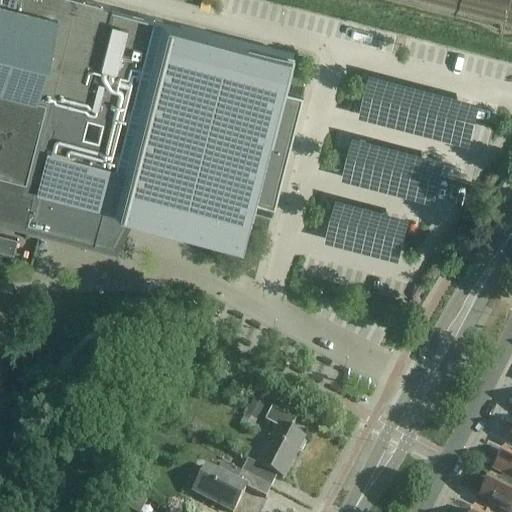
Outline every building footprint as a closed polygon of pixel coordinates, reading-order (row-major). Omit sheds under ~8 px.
[(32,229),(94,245),(95,245),(96,246),(97,246),(98,246),(99,245),(100,245),(101,245),(102,244),(103,244),(104,243),(105,243),(105,242),(106,241),(107,241),(107,240),(108,239),(110,234),(113,235),(124,214),(133,216),(136,217),(139,218),(241,244),(248,216),(248,214),(249,209),(251,204),(274,210),(303,98),(280,92),(281,87),(282,82),(283,80),(290,53),(290,51),(111,6),(85,0),(0,0),(0,220),(24,227),(27,228),(32,229)] [(96,246),(95,245),(115,251),(133,216),(124,214),(113,235),(110,234),(108,239),(107,240),(107,241),(106,241),(105,242),(105,243),(104,243),(103,244),(102,244),(101,245),(100,245),(99,245),(98,246),(97,246),(96,246)] [(251,433),(268,398),(257,392),(240,428),(251,433)] [(258,468),(248,463),(242,474),(272,489),(277,479),(283,481),(303,441),(289,434),(295,422),(271,410),(264,424),(277,430),(258,468)] [(498,476),(511,483),(511,459),(502,454),(494,470),(499,473),(498,476)] [(204,468),(191,493),(227,511),(233,511),(245,489),(266,500),(272,489),(242,474),(241,476),(223,466),(218,476),(204,468)] [(489,507),(500,511),(511,511),(511,489),(495,481),(494,484),(488,481),(480,497),(491,503),(489,507)]
